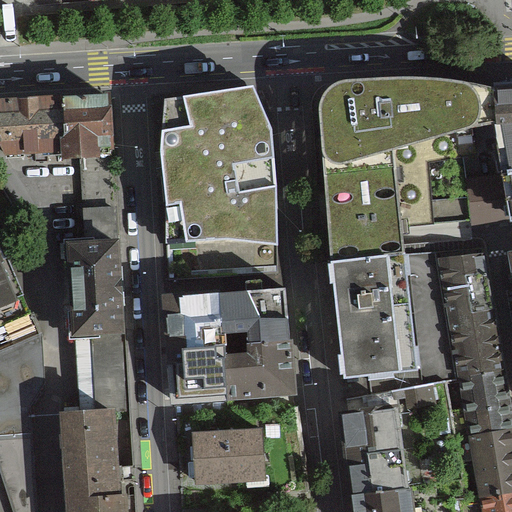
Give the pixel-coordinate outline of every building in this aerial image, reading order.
[(477,128),(495,126),(496,92),(458,82),(331,80),(318,97),(332,251),(333,259),(412,254),(411,247),(404,141),(477,138),(477,128)] [(171,97),(168,131),(174,244),(231,238),(286,244),(279,131),(262,86),(171,97)] [(505,228),(511,226),(511,91),(496,92),(495,126),(505,228)] [(120,94),(77,96),(80,150),(123,147),(120,94)] [(80,150),(77,96),(0,101),(0,133),(10,149),(80,150)] [(121,231),(71,234),(72,261),(76,261),(79,306),(74,306),(75,334),(128,330),(121,231)] [(0,237),(0,307),(24,298),(0,237)] [(490,252),(447,259),(467,375),(510,367),(490,252)] [(419,372),(412,254),(333,259),(340,377),(419,372)] [(233,279),(236,324),(263,322),(264,334),(307,332),(303,275),(233,279)] [(236,324),(233,279),(173,283),(177,347),(237,343),(236,324)] [(43,330),(0,349),(0,462),(15,511),(38,511),(32,400),(48,376),(43,330)] [(264,342),(237,343),(240,390),(310,386),(307,332),(264,334),(264,342)] [(237,343),(177,347),(180,394),(240,390),(237,343)] [(477,433),(511,426),(511,379),(510,367),(467,375),(477,433)] [(349,407),(356,461),(386,457),(385,447),(422,442),(416,398),(349,407)] [(123,404),(68,406),(72,511),(136,511),(136,488),(127,488),(123,404)] [(275,426),(202,431),(205,480),(278,476),(275,426)] [(511,426),(477,433),(488,499),(511,495),(511,426)] [(356,461),(360,491),(428,482),(422,442),(385,447),(386,457),(356,461)] [(431,511),(428,482),(360,491),(363,511),(431,511)] [(511,511),(511,495),(488,499),(489,511),(511,511)]
